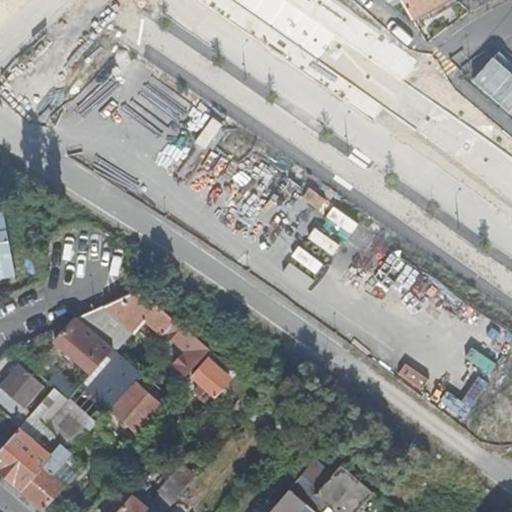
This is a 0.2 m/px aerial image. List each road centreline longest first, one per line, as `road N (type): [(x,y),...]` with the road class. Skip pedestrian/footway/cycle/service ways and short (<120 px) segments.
road 1 (unknown): [(149,0),(367,183),(511,286)]
road 2 (tertiary): [(511,250),(185,0)]
